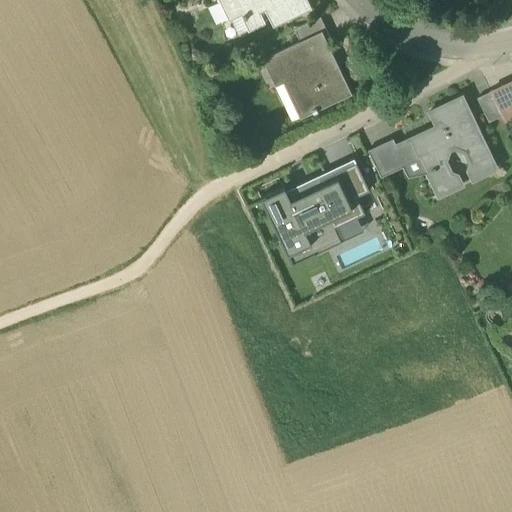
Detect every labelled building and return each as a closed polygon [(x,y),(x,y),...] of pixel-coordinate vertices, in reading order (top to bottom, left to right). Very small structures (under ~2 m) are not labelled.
[(242,15),(250,32),(271,21),(274,27),(310,10),(305,0),(219,0),(230,21),(231,21),(242,15)] [(242,15),(231,21),(239,37),(250,32),(242,15)] [(301,43),(305,53),(326,43),(331,41),(321,18),(295,30),(301,43)] [(287,80),(304,116),(350,94),(326,43),(305,53),(301,43),(264,61),(276,86),(287,80)] [(478,98),(490,124),(503,118),(504,121),(511,117),(511,81),(491,92),(490,92),(478,98)] [(428,173),(439,197),(462,186),(458,175),(451,173),(445,161),(449,150),(454,148),(465,152),(471,164),(468,170),(473,180),(497,169),(462,97),(430,112),(437,127),(439,131),(432,134),(430,130),(409,140),(418,158),(420,157),(428,173)] [(368,151),(381,178),(406,166),(396,144),(393,139),(368,151)] [(409,140),(396,144),(406,166),(381,178),(409,178),(428,173),(420,157),(418,158),(409,140)] [(286,191),(290,200),(302,194),(322,184),(319,179),(355,162),(354,158),(286,191)] [(284,187),(260,199),(292,265),(316,254),(310,240),(357,217),(365,213),(357,197),(370,191),(355,162),(319,179),(322,184),(302,194),(304,198),(292,204),(290,200),(286,191),(284,187)] [(304,198),(302,194),(290,200),(292,204),(304,198)] [(316,254),(363,231),(357,217),(310,240),(316,254)]
